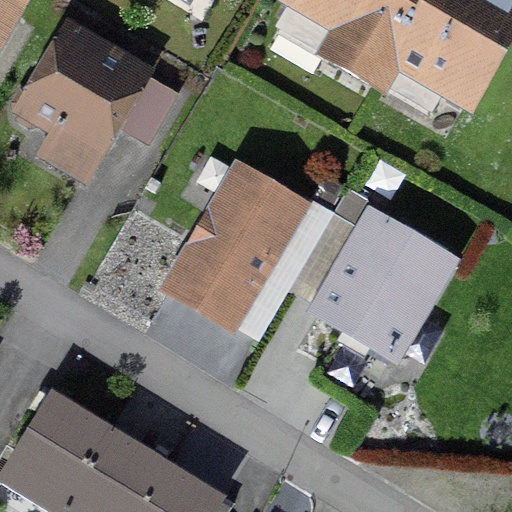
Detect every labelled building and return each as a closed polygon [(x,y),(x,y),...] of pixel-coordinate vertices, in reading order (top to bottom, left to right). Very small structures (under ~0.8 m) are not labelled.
[(0,0),(0,31),(16,4),(8,0),(0,0)] [(511,0),(292,0),(286,10),(335,39),(329,49),(384,82),(393,68),(465,109),(511,28),(511,0)] [(12,109),(16,123),(28,130),(42,126),(94,157),(140,79),(66,36),(33,93),(19,96),(12,109)] [(229,330),(296,213),(236,178),(168,295),(229,330)] [(390,362),(446,267),(369,222),(314,317),(343,334),(335,347),(361,361),(368,349),(390,362)] [(0,482),(0,487),(1,488),(7,477),(63,511),(215,511),(218,507),(152,466),(48,403),(43,412),(0,482)]
